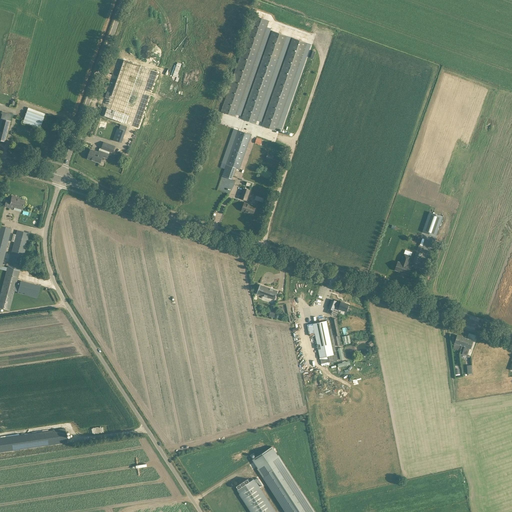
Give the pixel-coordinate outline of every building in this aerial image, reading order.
[(236,117),(237,114),(241,116),(271,29),(267,27),(269,21),(254,16),(221,112),(236,117)] [(256,124),(257,120),(261,122),(291,37),(272,31),(241,119),(256,124)] [(311,44),(292,38),(261,126),(276,131),(278,128),(282,129),(311,44)] [(138,128),(158,72),(124,60),(104,116),(138,128)] [(27,109),(24,118),(22,123),(39,129),(44,117),(45,113),(28,107),(27,109)] [(223,113),(221,113),(216,111),(213,121),(219,124),(223,113)] [(3,112),(0,122),(0,140),(5,142),(6,137),(12,115),(3,112)] [(121,143),(125,131),(119,129),(117,128),(113,140),(121,143)] [(240,169),(252,135),(234,129),(222,162),(226,164),(222,176),(232,179),(236,168),(240,169)] [(113,152),(115,146),(104,142),(102,148),(100,148),(99,152),(91,149),(88,158),(100,163),(103,156),(107,158),(110,151),(113,152)] [(246,202),(250,190),(243,188),(239,199),(246,202)] [(6,200),(4,207),(12,209),(12,207),(22,210),(24,201),(17,199),(18,197),(12,196),(10,201),(6,200)] [(253,214),(256,207),(244,203),(242,210),(253,214)] [(443,217),(429,213),(423,232),(436,236),(443,217)] [(0,268),(6,270),(4,277),(0,293),(0,308),(9,311),(17,280),(19,271),(29,233),(24,232),(18,230),(17,230),(16,234),(11,233),(12,228),(0,225),(0,268)] [(422,254),(416,252),(412,262),(419,264),(422,254)] [(409,275),(412,266),(408,265),(411,256),(404,254),(401,263),(398,262),(395,270),(409,275)] [(17,292),(32,296),(37,298),(40,286),(20,281),(17,292)] [(260,285),(257,293),(275,300),(278,291),(260,285)] [(332,300),(330,304),(329,308),(333,310),(331,314),(337,316),(339,309),(346,311),(347,309),(349,304),(341,301),(341,303),(336,301),(332,300)] [(336,336),(338,346),(341,345),(339,335),(336,318),(332,319),(336,336)] [(327,321),(313,324),(321,364),(334,361),(333,355),(336,354),(330,322),(327,323),(327,321)] [(344,344),(351,343),(350,335),(343,336),(344,344)] [(457,335),(456,340),(454,345),(459,348),(460,345),(463,346),(465,338),(457,335)] [(473,341),(465,338),(463,346),(465,347),(462,353),(467,355),(470,348),(471,345),(473,341)] [(0,452),(67,442),(65,428),(0,437),(0,452)] [(272,446),(252,459),(258,468),(257,469),(285,511),(276,511),(257,482),(256,483),(254,479),(237,490),(239,494),(250,511),(315,511),(279,455),(278,455),(272,446)]
